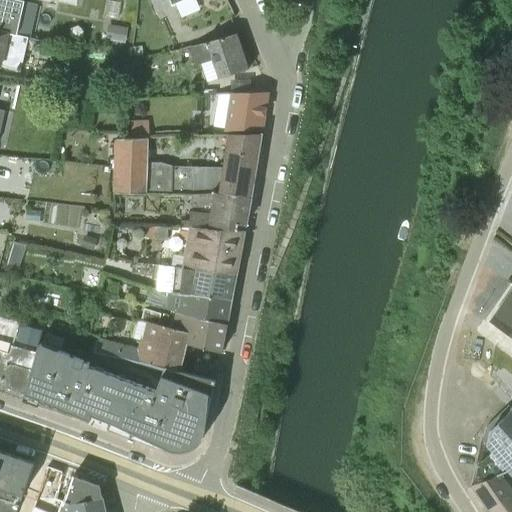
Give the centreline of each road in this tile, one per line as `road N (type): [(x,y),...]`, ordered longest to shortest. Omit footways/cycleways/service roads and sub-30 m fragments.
road 1 (unclassified): [(193,497),(226,420),(282,103),(277,67)]
road 2 (residential): [(511,147),(433,374),(433,458),(463,511)]
road 3 (tertiary): [(137,476),(0,424)]
